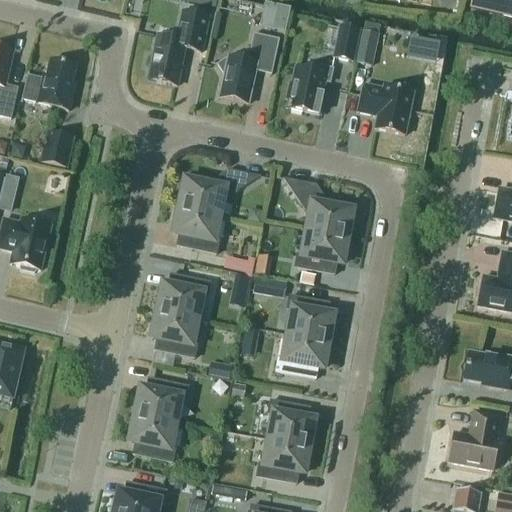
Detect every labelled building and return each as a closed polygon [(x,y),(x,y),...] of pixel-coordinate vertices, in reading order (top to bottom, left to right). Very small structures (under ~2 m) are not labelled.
[(511,0),(472,0),(471,10),(511,19),(511,0)] [(148,82),(177,88),(185,51),(201,54),(209,20),(182,14),(176,42),(157,38),(148,82)] [(332,60),(354,65),(360,31),(338,27),(332,60)] [(362,33),(360,45),(375,48),(378,36),(362,33)] [(253,36),(247,63),(239,62),(235,54),(216,66),(223,78),(218,100),(248,106),(255,73),(271,77),(279,41),(253,36)] [(0,118),(10,121),(18,90),(4,87),(12,54),(0,51),(0,118)] [(27,75),(20,104),(22,104),(23,102),(69,113),(75,86),(71,85),(75,69),(50,63),(46,80),(42,79),(42,81),(28,77),(29,75),(27,75)] [(286,111),(317,118),(325,83),(329,84),(331,72),(315,68),(314,74),(295,70),(291,86),(289,85),(286,101),(288,101),(286,111)] [(377,119),(374,131),(404,138),(413,95),(383,89),(383,91),(363,87),(357,115),(377,119)] [(38,165),(67,172),(75,140),(46,133),(38,165)] [(176,209),(218,218),(221,204),(260,179),(227,172),(225,181),(211,189),(191,185),(191,182),(182,180),(176,209)] [(307,233),(349,240),(355,211),(345,209),(344,213),(324,209),(315,196),(316,187),(283,181),(282,181),(283,181),(309,219),(307,233)] [(499,191),(493,221),(511,224),(511,191),(511,193),(499,191)] [(0,207),(0,213),(11,216),(14,204),(2,201),(0,207)] [(218,218),(176,209),(172,226),(175,227),(173,236),(179,237),(176,248),(216,257),(218,244),(213,243),(218,218)] [(20,272),(34,276),(36,273),(40,274),(50,229),(20,222),(19,226),(3,222),(0,233),(0,251),(13,255),(10,267),(20,269),(20,272)] [(349,240),(307,233),(302,258),(297,257),(294,270),(334,277),(336,265),(341,266),(343,257),(346,258),(349,240)] [(500,274),(498,282),(483,279),(477,309),(511,315),(511,256),(501,254),(500,259),(502,259),(500,269),(499,269),(498,272),(498,273),(500,274)] [(221,271),(252,276),(254,262),(224,257),(221,271)] [(157,296),(154,313),(196,322),(202,297),(207,298),(210,285),(170,277),(168,289),(162,288),(161,297),(157,296)] [(234,277),(232,289),(247,292),(249,280),(234,277)] [(292,312),(287,337),(330,345),(333,328),(330,328),(332,318),(326,317),(329,306),(289,298),(286,311),(292,312)] [(196,322),(154,313),(150,330),(153,331),(151,340),(157,341),(154,353),(194,361),(196,348),(191,347),(196,322)] [(330,345),(287,337),(283,363),(277,362),(275,375),(315,382),(317,370),(322,371),(324,362),(327,362),(330,345)] [(0,396),(12,399),(23,353),(0,347),(0,396)] [(468,355),(463,383),(481,386),(489,387),(488,390),(507,393),(508,388),(511,368),(511,360),(486,356),(485,358),(468,355)] [(135,400),(132,417),(174,426),(180,401),(185,402),(188,389),(148,381),(146,393),(141,392),(139,401),(135,400)] [(273,417),(268,442),(311,450),(314,433),(311,432),(313,423),(307,422),(309,410),(270,403),(268,416),(273,417)] [(448,465),(492,473),(498,444),(496,443),(500,418),(473,413),(472,417),(474,417),(472,427),(470,427),(470,431),(472,432),(471,439),(454,435),(448,465)] [(174,426),(132,417),(128,434),(131,435),(129,444),(135,445),(132,457),(172,465),(174,452),(169,451),(174,426)] [(311,450),(268,442),(264,467),(258,466),(256,479),(295,486),(298,475),(303,476),(305,466),(308,467),(311,450)] [(113,504),(111,511),(156,511),(158,505),(163,507),(166,494),(126,485),(124,497),(118,496),(117,505),(113,504)] [(240,499),(241,491),(215,488),(214,496),(240,499)] [(452,511),(476,511),(480,495),(456,491),(452,511)] [(511,511),(511,499),(499,497),(496,511),(511,511)]
